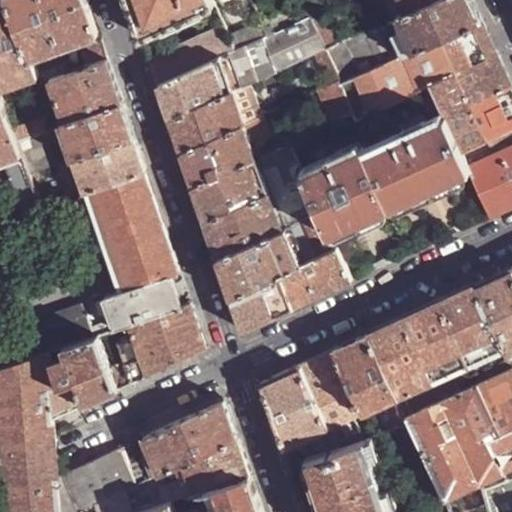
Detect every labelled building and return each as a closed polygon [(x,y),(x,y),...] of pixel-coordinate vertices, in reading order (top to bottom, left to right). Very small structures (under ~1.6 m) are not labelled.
[(9,0),(0,0),(0,88),(39,74),(31,55),(9,0)] [(89,0),(9,0),(31,55),(61,45),(100,32),(89,0)] [(130,0),(143,36),(145,36),(214,3),(212,0),(130,0)] [(333,5),(330,0),(309,0),(294,7),(300,20),(310,15),(322,10),(333,5)] [(482,18),(473,0),(431,0),(408,11),(399,15),(415,49),(482,18)] [(431,0),(402,0),(408,11),(431,0)] [(268,34),(300,20),(294,7),(293,5),(261,19),(268,34)] [(337,43),(322,10),(310,15),(326,48),(337,43)] [(222,56),(234,90),(315,53),(326,48),(310,15),(300,20),(268,34),(235,50),(222,56)] [(342,83),(415,49),(399,15),(391,18),(337,43),(326,48),(341,80),(342,83)] [(511,81),(482,18),(415,49),(342,83),(354,111),(357,119),(432,84),(447,115),(463,150),(487,139),(511,126),(511,81)] [(268,34),(261,19),(228,34),(235,50),(268,34)] [(228,34),(224,25),(185,42),(186,45),(197,67),(222,56),(235,50),(228,34)] [(103,39),(82,47),(82,50),(88,65),(109,58),(103,39)] [(159,84),(197,67),(186,45),(154,60),(151,61),(159,84)] [(326,48),(315,53),(330,84),(341,80),(326,48)] [(82,50),(77,51),(82,67),(88,65),(82,50)] [(159,84),(171,118),(234,90),(222,56),(197,67),(159,84)] [(124,101),(109,58),(88,65),(82,67),(71,71),(53,77),(67,120),(124,101)] [(68,64),(39,74),(42,81),(53,77),(71,71),(68,64)] [(330,84),(319,89),(334,120),(354,111),(342,83),(341,80),(330,84)] [(0,160),(5,158),(25,213),(42,206),(30,172),(18,140),(14,128),(0,88),(0,160)] [(171,118),(182,151),(245,123),(234,90),(171,118)] [(64,123),(63,124),(69,141),(75,157),(136,136),(124,101),(67,120),(63,121),(64,123)] [(463,150),(447,115),(407,133),(367,151),(392,206),(472,169),(470,165),(463,150)] [(259,116),(245,123),(256,156),(271,149),(259,116)] [(47,117),(14,128),(18,140),(38,133),(43,131),(47,117)] [(182,151),(194,184),(256,156),(245,123),(182,151)] [(511,126),(487,139),(494,153),(511,145),(511,126)] [(69,141),(44,150),(38,133),(18,140),(30,172),(75,157),(69,141)] [(136,136),(75,157),(87,190),(96,187),(147,169),(136,136)] [(271,149),(256,156),(269,191),(307,175),(305,172),(291,140),(271,149)] [(333,233),(392,206),(367,151),(364,145),(305,172),(307,175),(323,211),(333,233)] [(511,145),(494,153),(470,165),(472,169),(493,215),(511,206),(511,145)] [(256,156),(194,184),(206,219),(269,191),(256,156)] [(147,169),(96,187),(129,285),(171,271),(181,267),(147,169)] [(307,175),(269,191),(284,228),(287,227),(323,211),(307,175)] [(269,191),(206,219),(219,256),(284,228),(269,191)] [(323,211),(287,227),(303,263),(338,246),(333,233),(323,211)] [(284,228),(219,256),(232,295),(283,272),(303,263),(287,227),(284,228)] [(295,306),(353,279),(352,277),(338,246),(303,263),(283,272),(295,306)] [(511,266),(491,276),(477,283),(507,346),(508,350),(511,348),(511,266)] [(183,305),(171,271),(129,285),(107,293),(119,327),(132,322),(183,305)] [(283,272),(232,295),(244,330),(295,306),(283,272)] [(477,283),(370,332),(399,395),(507,346),(477,283)] [(85,301),(1,329),(0,329),(0,366),(48,350),(49,351),(64,345),(80,340),(96,334),(85,301)] [(208,345),(193,302),(183,305),(132,322),(135,334),(149,373),(208,345)] [(370,332),(336,348),(365,411),(399,395),(370,332)] [(85,403),(119,387),(111,364),(100,333),(96,334),(80,340),(64,345),(68,355),(52,360),(62,384),(78,378),(85,403)] [(135,334),(119,339),(125,357),(133,380),(149,373),(135,334)] [(507,346),(399,395),(408,414),(511,366),(511,358),(508,350),(507,346)] [(336,348),(301,364),(329,426),(330,426),(346,420),(355,442),(367,438),(376,435),(365,411),(336,348)] [(0,430),(7,511),(61,511),(59,475),(53,418),(50,388),(62,384),(52,360),(49,351),(48,350),(0,366),(0,430)] [(125,357),(111,364),(119,387),(133,380),(125,357)] [(262,382),(284,448),(329,426),(301,364),(262,382)] [(511,366),(408,414),(413,423),(447,496),(482,480),(505,470),(505,469),(511,465),(511,366)] [(53,418),(85,403),(78,378),(62,384),(50,388),(53,418)] [(226,397),(146,435),(162,470),(179,463),(239,435),(226,397)] [(137,439),(59,475),(61,511),(64,511),(82,508),(97,501),(126,487),(162,470),(146,435),(137,439)] [(239,435),(179,463),(190,495),(195,493),(252,474),(239,435)] [(355,442),(306,459),(323,511),(385,511),(390,510),(367,438),(355,442)] [(482,480),(484,490),(486,489),(507,479),(511,477),(511,465),(505,469),(505,470),(482,480)] [(178,511),(174,500),(140,511),(139,511),(265,511),(252,474),(195,493),(200,507),(219,501),(221,506),(202,511),(192,511),(191,509),(184,511),(178,511)] [(511,511),(511,477),(507,479),(486,489),(484,490),(490,511),(511,511)] [(482,480),(447,496),(454,511),(459,511),(461,511),(490,511),(484,490),(482,480)] [(133,511),(126,487),(97,501),(99,511),(133,511)]
